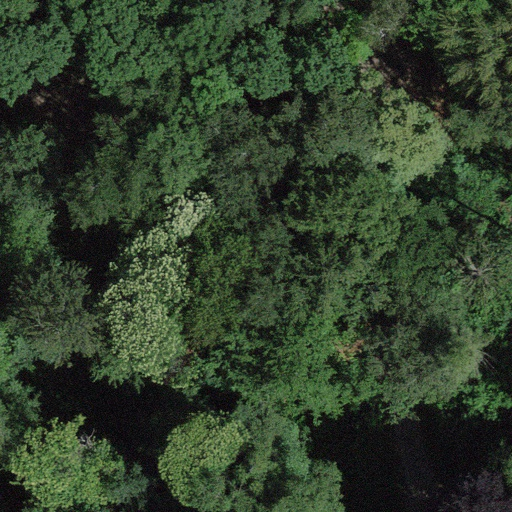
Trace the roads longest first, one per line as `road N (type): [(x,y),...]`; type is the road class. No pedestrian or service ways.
road 1 (track): [(0,83),(171,84),(392,141)]
road 2 (track): [(0,177),(171,84),(353,0)]
